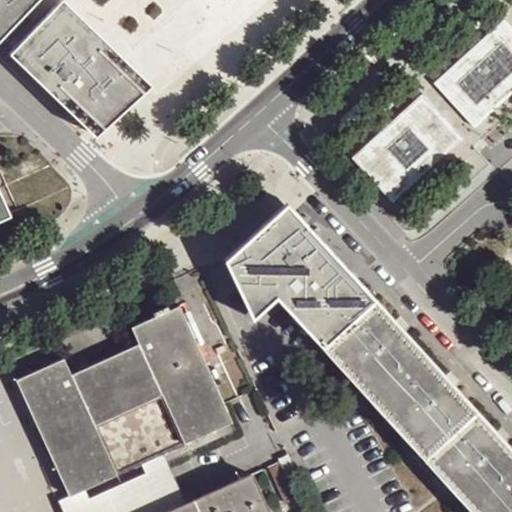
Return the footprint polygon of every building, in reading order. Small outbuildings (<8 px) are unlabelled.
[(0,0),(0,23),(0,24),(19,6),(31,19),(13,37),(98,121),(120,99),(152,67),(84,0),(0,0)] [(511,24),(504,16),(430,81),(474,130),(511,96),(511,24)] [(419,96),(348,160),(390,206),(461,142),(419,96)] [(0,218),(9,215),(0,193),(0,218)] [(269,298),(318,347),(369,297),(278,206),(219,264),(245,321),(269,298)] [(67,349),(21,369),(74,485),(85,480),(140,453),(163,442),(234,411),(181,295),(174,298),(172,295),(157,302),(159,305),(136,316),(144,334),(74,366),(67,349)] [(511,511),(511,453),(369,297),(318,347),(466,511),(511,511)] [(85,480),(74,485),(60,492),(68,511),(141,511),(185,492),(163,442),(140,453),(146,467),(90,492),(85,480)] [(141,511),(256,511),(276,503),(256,460),(185,492),(141,511)]
